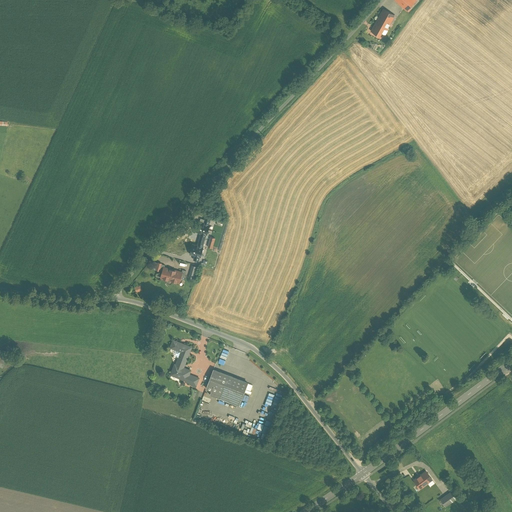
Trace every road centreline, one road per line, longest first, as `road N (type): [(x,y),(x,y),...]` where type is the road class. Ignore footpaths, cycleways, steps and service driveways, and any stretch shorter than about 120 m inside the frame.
road 1 (unclassified): [(114,300),(383,0)]
road 2 (unclassified): [(362,474),(255,350),(114,300)]
road 3 (tertiary): [(511,361),(362,474)]
